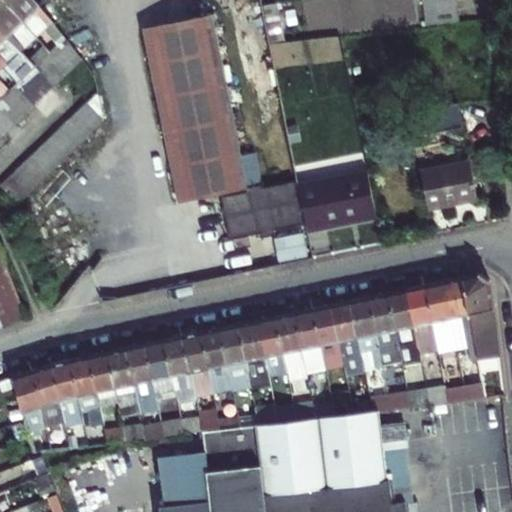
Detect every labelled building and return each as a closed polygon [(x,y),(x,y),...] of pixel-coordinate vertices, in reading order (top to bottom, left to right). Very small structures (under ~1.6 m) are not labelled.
[(34,36),(2,0),(0,0),(0,31),(24,58),(31,51),(25,44),(34,36)] [(34,0),(2,0),(34,36),(49,54),(54,49),(64,38),(56,28),(50,32),(53,35),(48,38),(41,30),(44,27),(47,31),(54,26),(34,0)] [(413,0),(336,0),(341,33),(417,22),(413,0)] [(463,22),(460,0),(427,0),(431,26),(463,22)] [(279,43),(272,5),(259,6),(267,45),(279,43)] [(143,31),(177,203),(242,190),(209,18),(143,31)] [(24,58),(0,31),(0,65),(7,73),(17,84),(25,76),(34,68),(24,58)] [(64,38),(54,49),(71,66),(82,56),(64,38)] [(71,66),(54,49),(49,54),(44,59),(61,76),(71,66)] [(61,76),(44,59),(35,67),(51,85),(61,76)] [(51,85),(35,67),(34,68),(25,76),(42,94),(51,85)] [(42,94),(25,76),(17,84),(15,86),(32,103),(42,94)] [(32,103),(15,86),(5,95),(22,113),(32,103)] [(106,123),(100,91),(87,103),(106,123)] [(22,113),(5,95),(1,99),(0,99),(0,108),(12,121),(22,113)] [(87,103),(77,113),(96,133),(106,123),(87,103)] [(424,106),(425,126),(459,124),(458,105),(424,106)] [(12,121),(0,108),(0,128),(2,131),(12,121)] [(77,113),(68,121),(88,140),(96,133),(77,113)] [(68,121),(59,130),(78,149),(88,140),(68,121)] [(59,130),(50,139),(68,158),(78,149),(59,130)] [(68,158),(50,139),(40,148),(58,168),(68,158)] [(40,148),(30,157),(49,177),(58,168),(40,148)] [(30,157),(21,166),(40,186),(49,177),(30,157)] [(21,166),(11,175),(29,195),(40,186),(21,166)] [(465,168),(417,178),(424,212),(472,203),(465,168)] [(304,226),(305,233),(362,222),(373,219),(364,173),(296,186),(304,226)] [(1,186),(19,204),(29,195),(11,175),(1,186)] [(294,180),(242,190),(244,194),(222,198),(230,240),(304,226),(296,186),(294,180)] [(0,329),(25,320),(0,253),(0,329)] [(477,275),(460,279),(471,343),(475,364),(495,359),(487,282),(477,275)] [(460,279),(441,283),(453,347),(471,343),(460,279)] [(441,283),(422,287),(434,350),(453,347),(441,283)] [(434,350),(422,287),(403,291),(415,354),(434,350)] [(415,354),(403,291),(385,295),(396,351),(399,367),(417,364),(415,354)] [(396,351),(385,295),(366,299),(375,349),(382,348),(384,354),(396,351)] [(375,349),(366,299),(347,302),(358,352),(368,350),(369,356),(376,355),(375,349)] [(358,352),(347,302),(329,306),(336,342),(344,340),(347,356),(340,358),(340,363),(359,359),(358,352)] [(350,415),(340,363),(340,358),(336,342),(329,306),(310,310),(317,346),(325,345),(334,391),(325,392),(327,405),(329,417),(350,415)] [(310,310),(291,314),(302,370),(320,366),(317,346),(310,310)] [(302,370),(291,314),(278,317),(273,318),(283,374),(302,370)] [(283,374),(273,318),(255,321),(265,378),(283,374)] [(265,378),(261,357),(255,321),(237,325),(247,381),(248,386),(266,383),(265,378)] [(247,381),(237,325),(217,329),(228,385),(247,381)] [(217,329),(199,333),(209,389),(228,385),(217,329)] [(199,333),(180,337),(191,393),(209,389),(199,333)] [(180,337),(161,341),(172,397),(191,393),(180,337)] [(161,341),(142,344),(154,401),(159,400),(158,393),(165,392),(166,398),(172,397),(161,341)] [(154,401),(142,344),(122,348),(134,405),(154,401)] [(134,405),(122,348),(104,352),(115,409),(134,405)] [(104,352),(85,356),(97,412),(115,409),(104,352)] [(85,356),(67,359),(74,395),(81,394),(84,407),(77,409),(78,416),(97,412),(85,356)] [(74,395),(67,359),(48,363),(56,400),(64,398),(68,419),(78,416),(77,409),(74,395)] [(60,420),(56,400),(48,363),(29,371),(41,427),(60,420)] [(41,427),(29,371),(10,378),(22,427),(32,423),(34,429),(23,433),(27,452),(46,450),(41,427)] [(422,388),(424,397),(426,406),(445,404),(444,394),(443,389),(441,386),(422,388)] [(461,387),(461,391),(462,392),(463,402),(481,400),(479,386),(461,387)] [(443,389),(444,394),(445,404),(463,402),(462,392),(461,391),(461,387),(443,389)] [(404,390),(406,399),(407,408),(426,406),(424,397),(422,388),(404,390)] [(288,396),(289,405),(292,422),(312,419),(307,398),(306,393),(288,396)] [(366,395),(369,409),(387,407),(384,393),(366,395)] [(307,398),(312,419),(329,417),(327,405),(316,408),(314,397),(307,398)] [(198,432),(195,419),(183,420),(179,401),(173,402),(177,421),(180,434),(198,432)] [(10,403),(0,406),(7,423),(16,419),(10,403)] [(180,434),(177,421),(167,423),(163,404),(155,406),(158,424),(161,436),(180,434)] [(270,404),(252,406),(256,425),(274,424),(271,409),(270,404)] [(289,405),(271,409),(274,424),(292,422),(289,405)] [(252,406),(232,410),(236,428),(256,425),(252,406)] [(161,436),(158,424),(144,426),(140,409),(134,410),(137,423),(140,439),(161,436)] [(194,411),(195,419),(198,432),(199,432),(217,430),(213,409),(194,411)] [(116,414),(118,426),(121,441),(140,439),(137,423),(124,425),(122,412),(116,414)] [(404,511),(403,503),(411,503),(401,424),(377,427),(376,412),(350,415),(329,417),(312,419),(292,422),(274,424),(256,425),(236,428),(217,430),(199,432),(202,454),(163,459),(165,478),(173,477),(176,505),(162,507),(157,507),(157,511),(404,511)] [(100,429),(103,443),(121,441),(118,426),(104,427),(102,416),(97,416),(100,429)] [(82,438),(84,445),(103,443),(100,429),(81,431),(82,438)] [(82,438),(65,441),(66,447),(84,445),(82,438)] [(20,440),(11,444),(17,457),(25,454),(20,440)] [(156,460),(162,507),(176,505),(173,477),(165,478),(163,459),(156,460)]
